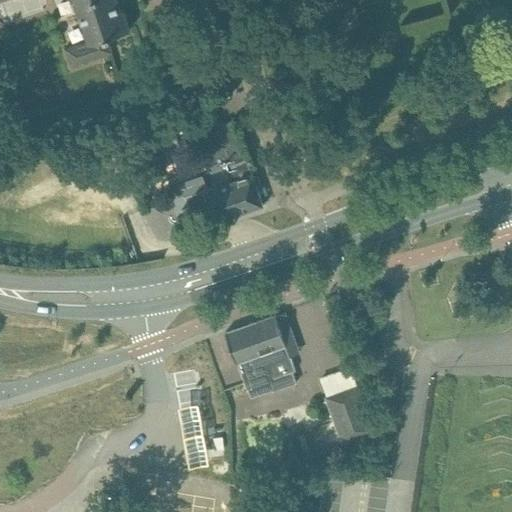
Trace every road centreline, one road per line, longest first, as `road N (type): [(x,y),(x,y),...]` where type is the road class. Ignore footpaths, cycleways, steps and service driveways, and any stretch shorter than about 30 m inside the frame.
road 1 (secondary): [(511,155),(172,274),(0,284)]
road 2 (secondary): [(0,298),(60,313),(164,305),(511,192)]
road 3 (residential): [(148,346),(336,279),(511,233)]
road 4 (residential): [(299,195),(227,0)]
